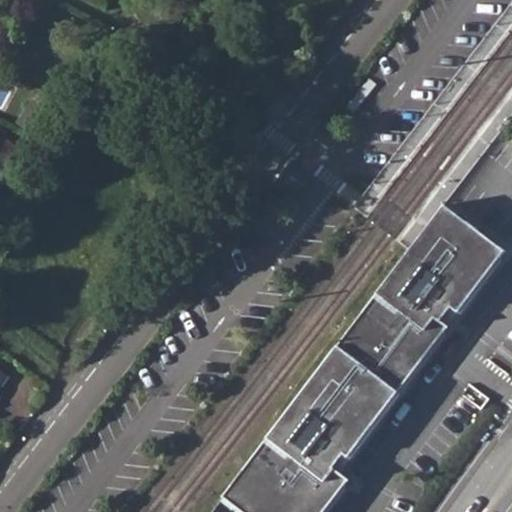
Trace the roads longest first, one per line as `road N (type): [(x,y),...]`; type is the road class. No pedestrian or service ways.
road 1 (residential): [(394,0),(0,511)]
road 2 (track): [(309,108),(191,50),(131,0)]
